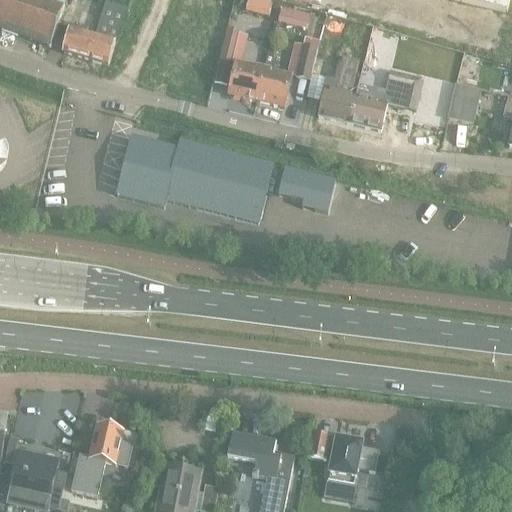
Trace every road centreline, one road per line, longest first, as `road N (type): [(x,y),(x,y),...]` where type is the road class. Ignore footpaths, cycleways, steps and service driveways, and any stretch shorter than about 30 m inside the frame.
road 1 (unclassified): [(511,168),(321,145),(0,55)]
road 2 (primary): [(511,343),(0,277)]
road 3 (primary): [(0,333),(511,396)]
road 4 (residential): [(419,421),(89,385),(0,387)]
